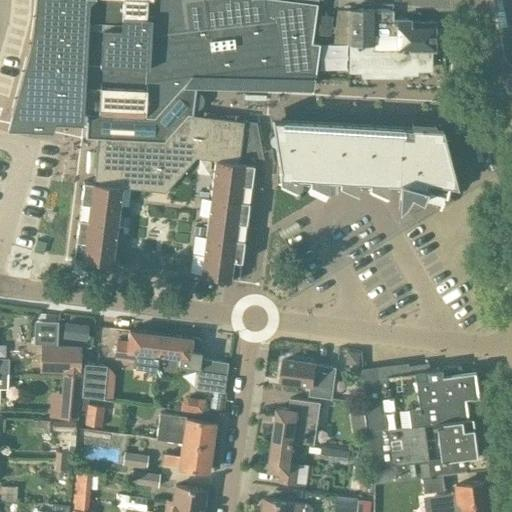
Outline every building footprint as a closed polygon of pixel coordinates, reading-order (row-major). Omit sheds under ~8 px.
[(91,136),(96,136),(163,139),(187,112),(192,113),(192,110),(194,110),(196,110),(197,109),(199,108),(200,107),(201,106),(202,104),(203,102),(203,101),(203,99),(203,97),(202,95),(201,94),(200,93),(198,92),(197,91),(195,90),(196,83),(312,79),(312,72),(314,72),(319,43),(312,42),(316,4),(284,0),(33,0),(33,2),(32,17),(31,25),(30,33),(27,45),(23,63),(15,90),(5,126),(52,129),(54,121),(82,122),(83,113),(92,114),(91,125),(91,136)] [(398,49),(398,48),(374,48),(374,34),(375,18),(393,19),(393,11),(349,10),(348,72),(397,73),(397,70),(413,70),(413,66),(435,66),(435,50),(398,49)] [(375,18),(374,34),(398,34),(398,48),(398,49),(435,50),(435,47),(437,44),(437,37),(434,33),(435,22),(410,21),(410,19),(393,19),(375,18)] [(96,136),(94,183),(121,186),(163,191),(195,156),(215,159),(238,162),(244,120),(187,112),(163,139),(96,136)] [(244,120),(238,162),(253,164),(264,165),(256,121),(244,120)] [(275,124),(274,129),(276,129),(277,129),(278,130),(279,131),(280,132),(280,134),(280,135),(280,136),(279,138),(279,139),(278,140),(276,140),(275,141),(274,141),(279,165),(280,169),(281,171),(282,173),(283,175),(399,182),(398,192),(400,192),(398,213),(401,210),(404,208),(406,205),(408,203),(410,200),(412,197),(414,194),(421,198),(424,192),(437,197),(438,193),(439,189),(440,185),(458,188),(443,130),(287,120),(287,124),(275,124)] [(213,178),(251,183),(253,164),(238,162),(215,159),(213,178)] [(248,202),(251,183),(213,178),(210,197),(248,202)] [(83,181),(81,201),(118,206),(121,186),(94,183),(83,181)] [(207,216),(245,221),(248,202),(210,197),(207,216)] [(81,201),(78,220),(116,225),(118,206),(81,201)] [(243,241),(245,221),(207,216),(205,236),(243,241)] [(78,220),(76,239),(113,244),(116,225),(78,220)] [(202,255),(240,260),(243,241),(205,236),(202,255)] [(113,244),(76,239),(73,258),(111,263),(113,244)] [(238,279),(240,260),(202,255),(200,275),(238,279)] [(63,336),(87,339),(89,323),(65,320),(63,336)] [(159,354),(161,333),(130,329),(128,342),(118,341),(115,358),(135,360),(135,366),(157,369),(157,367),(159,354)] [(200,338),(161,333),(159,354),(157,367),(159,373),(174,375),(178,369),(179,365),(198,367),(199,368),(200,358),(202,341),(200,338)] [(82,376),(82,373),(80,373),(81,347),(40,346),(39,372),(62,372),(62,375),(82,376)] [(199,368),(198,367),(195,388),(223,391),(228,362),(200,358),(199,368)] [(315,363),(283,359),(280,380),(310,384),(308,395),(332,398),(336,367),(315,364),(315,363)] [(80,396),(102,399),(105,365),(83,363),(82,373),(82,376),(80,396)] [(363,374),(367,404),(370,426),(374,459),(371,459),(373,481),(490,465),(477,369),(461,371),(460,368),(445,370),(444,366),(428,368),(428,365),(408,367),(408,364),(380,368),(381,371),(363,374)] [(82,376),(62,375),(60,394),(50,393),(49,418),(78,419),(80,396),(82,376)] [(276,406),(272,437),(303,441),(306,420),(317,422),(319,402),(291,398),(289,408),(276,406)] [(104,408),(88,406),(85,425),(101,427),(104,408)] [(182,442),(212,446),(215,422),(185,418),(185,416),(161,413),(157,439),(182,442)] [(303,441),(272,437),(268,469),(281,471),(280,482),(297,484),(303,441)] [(209,471),(212,446),(182,442),(180,456),(165,454),(163,464),(209,471)] [(56,469),(69,470),(70,452),(57,451),(56,469)] [(147,455),(125,453),(123,464),(145,468),(147,455)] [(159,475),(132,471),(131,483),(157,487),(159,475)] [(77,473),(75,500),(88,501),(90,474),(77,473)] [(423,478),(425,492),(446,489),(444,475),(423,478)] [(496,511),(492,479),(456,484),(459,501),(463,501),(464,511),(496,511)] [(167,500),(165,511),(202,511),(206,489),(176,484),(173,501),(167,500)] [(263,511),(312,511),(313,507),(309,503),(265,497),(263,511)] [(88,501),(75,500),(73,511),(92,511),(87,511),(88,501)]
